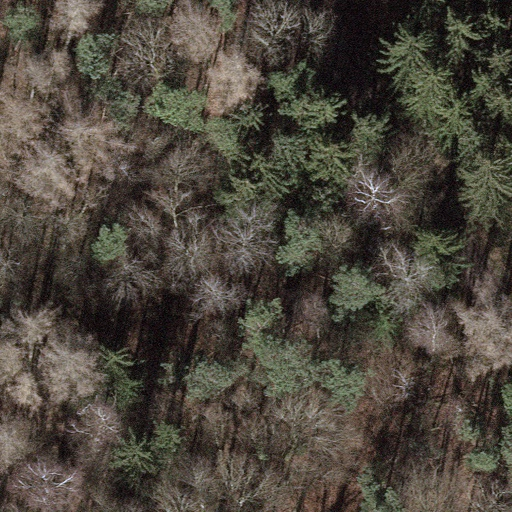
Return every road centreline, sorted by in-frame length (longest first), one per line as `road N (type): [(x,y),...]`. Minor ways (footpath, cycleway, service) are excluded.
road 1 (track): [(305,0),(511,330)]
road 2 (track): [(476,274),(133,324)]
